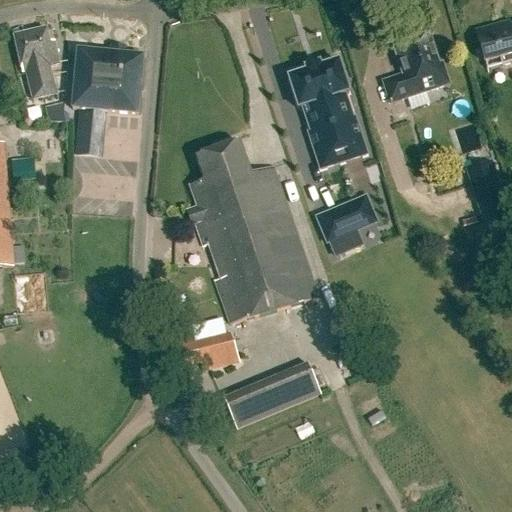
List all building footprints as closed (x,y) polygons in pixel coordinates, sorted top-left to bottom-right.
[(511,27),(511,28),(510,24),(476,33),(484,65),(500,61),(502,68),(511,65),(511,27)] [(48,72),(58,70),(52,48),(46,49),(43,36),(12,43),(20,78),(25,77),(31,105),(55,100),(48,72)] [(382,88),(389,109),(448,89),(442,71),(437,73),(427,44),(396,55),(405,80),(382,88)] [(77,159),(103,161),(107,116),(138,119),(144,61),(80,55),(74,113),(81,114),(77,159)] [(350,96),(340,65),(321,71),(319,67),(306,71),(307,75),(289,81),(298,112),(303,110),(311,135),(309,136),(321,172),(366,157),(355,121),(352,122),(345,98),(350,96)] [(30,124),(41,121),(38,109),(27,112),(30,124)] [(230,328),(319,305),(273,171),(251,179),(240,147),(196,162),(204,187),(190,192),(197,213),(191,215),(230,328)] [(0,272),(11,272),(2,149),(0,149),(0,272)] [(35,167),(11,169),(13,189),(37,187),(35,167)] [(497,167),(474,173),(482,200),(504,194),(497,167)] [(348,208),(317,221),(328,246),(330,245),(336,259),(362,248),(356,234),(358,233),(348,208)] [(363,232),(367,247),(382,243),(378,228),(363,232)] [(204,375),(238,365),(230,336),(196,346),(195,343),(174,349),(180,371),(201,365),(204,375)] [(308,366),(223,402),(236,432),(321,397),(308,366)]
